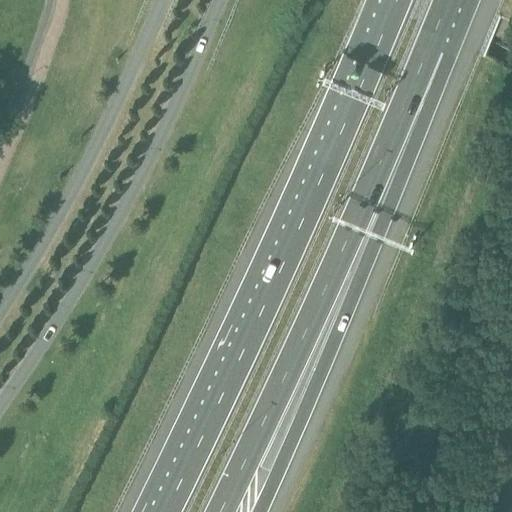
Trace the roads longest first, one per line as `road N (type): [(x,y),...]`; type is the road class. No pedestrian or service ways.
road 1 (motorway): [(392,0),(153,511)]
road 2 (motorway): [(217,511),(290,372),(447,0)]
road 3 (motorway): [(258,511),(448,58),(463,0)]
road 4 (secondary): [(0,404),(115,223),(219,0)]
road 5 (secondary): [(159,0),(72,191),(0,312)]
